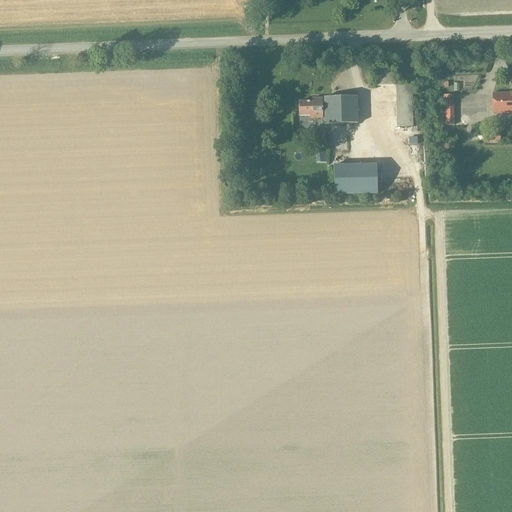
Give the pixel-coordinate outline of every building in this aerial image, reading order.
[(395,69),(374,69),(374,85),(395,85),(397,126),(413,126),(411,84),(395,85),(395,69)] [(511,92),(492,93),(493,113),(511,112),(511,92)] [(442,126),(454,125),(453,95),(441,95),(442,126)] [(347,123),(357,123),(356,97),(312,98),(312,101),(298,102),(299,116),(309,115),(309,118),(324,118),(324,124),(326,124),(327,152),(348,151),(347,123)] [(333,166),(334,195),(377,194),(376,164),(333,166)]
